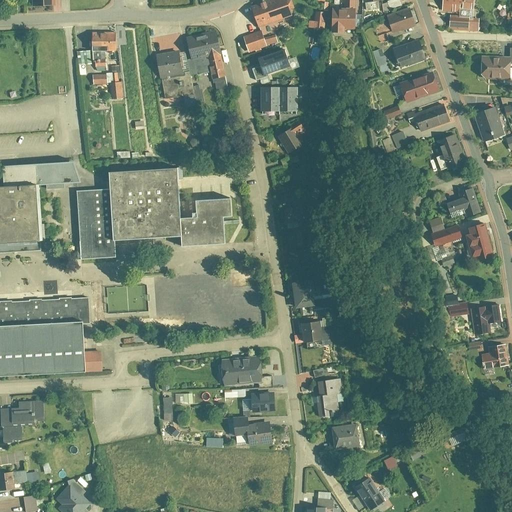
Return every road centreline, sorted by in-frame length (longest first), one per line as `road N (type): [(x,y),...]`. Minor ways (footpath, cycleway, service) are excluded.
road 1 (residential): [(224,8),(264,182),(286,341)]
road 2 (residential): [(0,387),(127,378),(139,356),(286,341)]
road 3 (residential): [(422,0),(486,180)]
